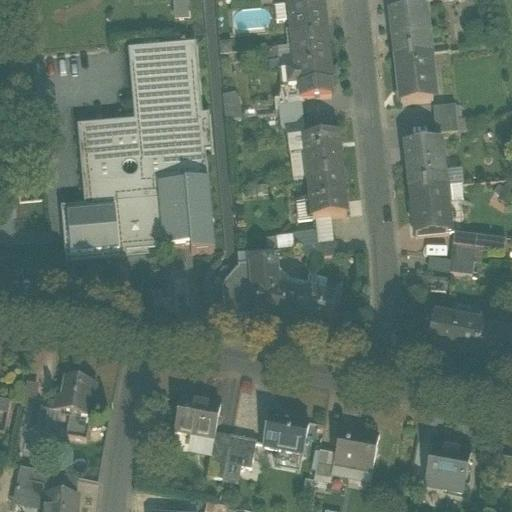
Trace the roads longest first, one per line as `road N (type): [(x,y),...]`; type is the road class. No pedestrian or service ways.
road 1 (residential): [(356,0),(388,279),(373,383)]
road 2 (residential): [(373,383),(145,343)]
road 3 (residential): [(145,343),(114,511)]
road 4 (residential): [(0,316),(145,343)]
road 5 (residential): [(511,410),(373,383)]
